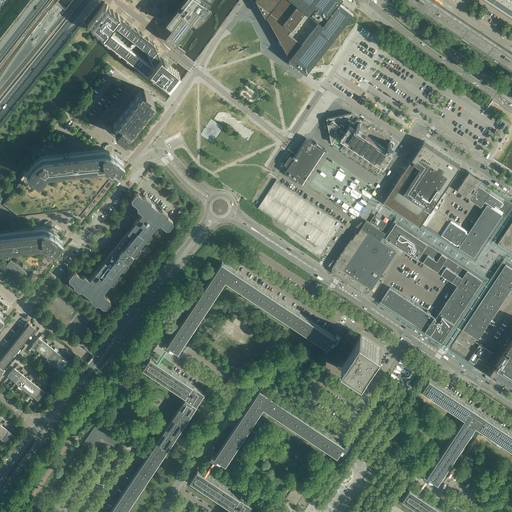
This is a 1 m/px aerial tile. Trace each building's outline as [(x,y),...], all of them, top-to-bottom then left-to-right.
[(33,0),(49,13),(51,11),(52,12),(56,7),(54,6),(57,2),(54,0),(33,0)] [(175,25),(166,37),(176,45),(192,24),(196,28),(197,27),(198,27),(198,26),(199,26),(200,25),(201,24),(202,24),(202,23),(203,22),(204,22),(204,21),(205,21),(205,20),(206,19),(207,19),(207,18),(208,17),(209,16),(209,15),(210,15),(210,14),(211,13),(211,12),(205,7),(207,4),(209,5),(211,0),(183,0),(181,3),(172,14),(168,20),(174,25),(175,25)] [(257,0),(266,16),(267,15),(268,17),(268,18),(269,18),(271,21),(270,21),(271,22),(273,25),(272,25),(273,26),(273,25),(275,29),(274,29),(275,29),(277,32),(276,32),(277,33),(279,36),(279,37),(281,40),(283,43),(283,44),(285,47),(285,48),(287,51),(287,52),(287,51),(289,55),(290,57),(289,58),(290,58),(292,60),(293,61),(295,62),(296,63),(298,64),(298,65),(300,67),(301,67),(303,69),(304,69),(306,71),(307,72),(354,12),(353,12),(349,9),(349,8),(348,8),(344,5),(343,4),(339,1),(339,0),(339,1),(337,0),(257,0)] [(511,70),(511,69),(511,68),(408,0),(406,0),(511,70)] [(511,54),(439,6),(440,4),(433,0),(408,0),(511,68),(511,54)] [(511,3),(507,0),(488,0),(502,9),(511,15),(511,3)] [(105,3),(89,23),(90,23),(91,26),(94,26),(94,27),(95,29),(99,30),(100,33),(103,34),(101,36),(104,38),(147,72),(149,70),(161,80),(168,85),(179,71),(172,65),(160,55),(154,41),(119,14),(118,11),(115,10),(114,10),(113,7),(110,7),(110,6),(109,4),(106,3),(105,3)] [(439,6),(511,54),(511,52),(440,4),(439,6)] [(74,32),(82,22),(65,9),(62,13),(61,11),(57,16),(59,17),(57,19),(74,32)] [(124,137),(154,100),(148,95),(150,93),(144,88),(142,90),(140,89),(136,85),(109,120),(113,124),(114,124),(115,125),(113,128),(114,129),(111,132),(121,140),(122,138),(124,137)] [(393,141),(391,139),(392,137),(383,131),(381,130),(380,129),(369,122),(364,118),(362,121),(360,119),(359,119),(357,119),(356,120),(354,123),(352,121),(351,120),(350,120),(348,118),(352,113),(327,118),(328,125),(328,126),(328,127),(328,128),(328,129),(328,130),(328,131),(328,132),(328,133),(329,133),(329,134),(330,135),(330,136),(332,143),(335,138),(344,144),(342,147),(374,168),(376,165),(382,168),(383,165),(384,165),(393,152),(392,152),(394,149),(392,148),(394,145),(394,144),(394,142),(393,141)] [(300,146),(296,154),(298,155),(314,166),(319,159),(325,150),(318,145),(317,146),(317,145),(317,144),(317,143),(316,142),(315,142),(315,143),(314,143),(313,143),(314,142),(306,137),(300,146)] [(411,218),(437,178),(447,185),(460,165),(424,141),(420,146),(418,150),(416,152),(417,152),(390,192),(389,193),(390,193),(385,201),(384,201),(385,202),(393,207),(394,208),(394,207),(402,213),(402,214),(403,213),(411,218)] [(118,155),(115,153),(113,152),(112,151),(114,150),(113,148),(113,146),(112,145),(111,144),(110,143),(109,143),(107,144),(106,145),(105,146),(105,147),(105,148),(104,148),(100,149),(46,154),(42,155),(41,155),(40,153),(39,152),(38,152),(36,152),(35,152),(34,153),(33,154),(33,156),(33,157),(33,159),(35,160),(33,163),(32,162),(30,165),(30,166),(26,171),(27,172),(29,174),(37,180),(41,177),(41,178),(45,173),(45,172),(47,170),(55,169),(61,169),(61,168),(65,167),(68,167),(72,167),(72,168),(78,167),(78,166),(81,165),(85,165),(88,165),(88,166),(95,165),(95,164),(103,164),(105,166),(110,170),(110,169),(114,171),(123,160),(122,159),(118,156),(118,155)] [(297,179),(303,183),(314,166),(298,155),(296,154),(291,151),(286,159),(287,159),(284,164),(283,163),(282,163),(281,163),(281,164),(281,165),(281,166),(282,166),(286,169),(285,170),(291,174),(289,176),(296,181),(297,179)] [(111,177),(110,177),(114,171),(110,169),(110,170),(105,166),(103,164),(95,164),(95,165),(88,166),(88,165),(85,165),(81,165),(78,166),(78,167),(72,168),(72,167),(68,167),(65,167),(61,168),(61,169),(55,169),(47,170),(45,172),(45,173),(41,178),(41,177),(37,180),(29,174),(27,172),(26,171),(25,170),(22,174),(23,175),(21,177),(22,178),(19,183),(18,182),(2,202),(19,214),(71,209),(72,209),(72,210),(73,211),(72,212),(75,215),(77,213),(80,216),(111,177)] [(470,198),(480,183),(482,181),(482,180),(481,179),(479,178),(477,177),(475,176),(473,175),(472,174),(471,173),(469,171),(469,172),(467,175),(457,190),(470,198)] [(422,222),(432,207),(442,192),(443,192),(447,185),(437,178),(411,218),(411,219),(412,219),(420,224),(419,225),(420,225),(421,224),(420,224),(422,222)] [(343,223),(276,179),(271,186),(262,200),(257,207),(271,217),(273,226),(272,226),(284,234),(320,257),(321,256),(329,244),(338,230),(343,223)] [(511,200),(482,181),(480,183),(493,192),(498,196),(504,199),(511,205),(502,220),(499,218),(496,223),(496,226),(495,228),(494,230),(492,233),(489,237),(486,238),(480,247),(481,250),(476,257),(473,258),(462,251),(461,248),(458,248),(454,246),(454,245),(451,243),(447,241),(441,237),(441,234),(426,225),(427,223),(426,222),(426,223),(424,222),(424,223),(422,222),(420,225),(384,201),(389,193),(390,192),(388,190),(379,202),(418,228),(419,227),(476,264),(511,209),(511,200)] [(488,199),(493,192),(480,183),(470,198),(485,208),(489,210),(491,207),(494,202),(488,199)] [(358,184),(355,189),(370,197),(372,191),(358,184)] [(136,254),(140,248),(140,245),(145,239),(147,239),(152,234),(151,234),(151,231),(157,224),(160,224),(166,228),(169,227),(173,222),(173,219),(168,216),(168,213),(162,208),(162,209),(160,209),(151,202),(151,199),(146,195),(143,195),(138,192),(135,192),(131,198),(131,200),(137,205),(137,208),(142,212),(133,223),(132,222),(131,222),(130,222),(129,222),(128,223),(127,223),(125,224),(124,225),(123,226),(122,226),(122,227),(121,227),(120,229),(119,231),(118,233),(117,234),(115,237),(115,239),(114,240),(114,241),(113,240),(110,239),(108,245),(111,246),(112,246),(112,248),(113,249),(105,259),(90,278),(85,274),(81,275),(76,271),(73,271),(69,276),(69,279),(74,283),(74,285),(74,286),(79,290),(82,289),(90,296),(91,299),(96,303),(99,303),(103,306),(106,306),(111,301),(110,301),(110,298),(105,293),(104,290),(110,283),(113,283),(117,277),(117,274),(121,269),(124,268),(128,263),(128,260),(133,254),(136,253),(136,254)] [(494,202),(498,196),(493,192),(488,199),(494,202)] [(499,206),(504,199),(498,196),(494,202),(499,206)] [(502,220),(511,205),(504,199),(499,206),(494,202),(491,207),(502,214),(499,218),(502,220)] [(183,207),(175,201),(173,204),(181,210),(183,207)] [(427,223),(436,210),(432,207),(422,222),(424,223),(424,222),(426,223),(426,222),(427,223)] [(496,223),(499,218),(502,214),(491,207),(489,210),(485,208),(481,213),(496,223)] [(441,234),(450,219),(436,210),(427,223),(426,225),(441,234)] [(511,210),(491,243),(511,256),(511,249),(510,249),(508,247),(504,247),(497,243),(496,239),(511,215),(511,210)] [(496,223),(481,213),(479,217),(487,222),(495,228),(496,226),(496,223)] [(511,215),(496,239),(497,243),(504,247),(508,247),(510,249),(511,249),(511,215)] [(385,225),(386,224),(383,222),(380,220),(381,219),(376,216),(376,217),(375,217),(375,216),(372,221),(372,222),(377,225),(380,226),(380,227),(383,229),(384,227),(383,226),(384,224),(385,225)] [(433,335),(431,333),(428,334),(426,333),(425,330),(422,330),(415,325),(414,322),(411,323),(409,322),(409,319),(387,304),(384,305),(382,303),(381,300),(382,299),(382,298),(378,305),(443,348),(490,278),(396,216),(381,240),(383,242),(386,237),(389,233),(396,223),(399,222),(413,232),(414,235),(417,234),(419,236),(419,239),(420,239),(422,238),(424,239),(425,242),(432,247),(435,246),(441,250),(442,253),(445,253),(450,256),(451,259),(456,263),(462,267),(467,270),(468,270),(470,270),(483,278),(484,281),(479,288),(476,289),(475,291),(476,293),(473,298),(470,298),(470,300),(468,303),(467,304),(466,304),(460,313),(461,316),(457,322),(454,322),(454,323),(452,325),(452,327),(451,327),(451,328),(450,329),(450,330),(449,330),(448,332),(445,332),(446,334),(446,335),(447,335),(446,336),(445,336),(444,336),(443,336),(443,339),(442,339),(442,341),(441,341),(440,340),(439,340),(439,338),(437,339),(437,337),(436,338),(435,336),(434,337),(434,335),(433,335)] [(494,230),(486,224),(487,222),(479,217),(478,219),(481,221),(479,225),(492,233),(494,230)] [(454,246),(465,229),(450,219),(441,234),(441,237),(447,241),(450,240),(451,243),(454,245),(454,246)] [(57,233),(57,232),(54,230),(51,228),(53,226),(52,224),(52,223),(51,222),(50,221),(49,220),(47,220),(46,221),(45,222),(44,223),(44,224),(44,225),(43,225),(0,229),(0,245),(0,246),(0,245),(4,244),(7,244),(10,244),(17,244),(17,243),(20,242),(24,242),(27,242),(27,243),(34,242),(34,241),(42,240),(44,242),(44,243),(49,247),(49,246),(53,248),(62,237),(57,233)] [(344,269),(368,232),(379,239),(383,232),(367,221),(363,228),(359,226),(354,233),(345,247),(344,249),(342,252),(340,255),(334,263),(344,269)] [(425,242),(424,239),(422,238),(420,239),(419,239),(419,236),(417,234),(414,235),(413,232),(399,222),(396,223),(389,233),(386,237),(415,257),(425,242)] [(492,233),(479,225),(475,223),(471,228),(486,238),(489,237),(492,233)] [(486,238),(471,228),(469,232),(471,233),(467,238),(469,240),(480,247),(486,238)] [(461,248),(467,238),(471,233),(469,232),(465,229),(454,246),(458,248),(461,248)] [(375,283),(396,250),(383,242),(381,240),(379,239),(368,232),(344,269),(371,287),(372,288),(373,286),(375,283)] [(481,250),(480,247),(469,240),(467,238),(461,248),(462,251),(473,258),(476,257),(481,250)] [(423,262),(432,247),(425,242),(415,257),(423,262)] [(432,268),(442,253),(441,250),(435,246),(432,247),(423,262),(432,268)] [(441,274),(451,259),(450,256),(445,253),(442,253),(432,268),(441,274)] [(481,369),(482,367),(475,362),(469,358),(467,359),(464,357),(464,358),(463,357),(462,354),(461,354),(459,353),(457,353),(452,349),(451,346),(450,344),(453,340),(456,339),(460,334),(459,331),(460,329),(463,328),(463,325),(465,321),(468,321),(468,320),(472,315),(476,309),(479,304),(484,297),(488,291),(494,282),(493,279),(496,275),(498,272),(501,271),(500,268),(504,263),(507,262),(511,265),(511,261),(505,256),(444,348),(478,371),(480,369),(481,369)] [(10,259),(0,272),(0,274),(2,276),(2,275),(9,267),(18,275),(14,280),(7,275),(5,277),(3,281),(14,289),(27,273),(10,259)] [(447,278),(456,263),(451,259),(441,274),(447,278)] [(333,341),(335,342),(338,338),(339,336),(337,334),(335,337),(237,271),(222,261),(169,342),(172,343),(223,266),(233,272),(234,273),(333,339),(334,339),(333,341)] [(498,272),(496,275),(510,285),(511,282),(511,265),(507,262),(504,263),(500,268),(501,271),(498,272)] [(371,287),(344,269),(334,263),(332,266),(332,267),(332,268),(332,269),(332,270),(332,271),(333,271),(333,272),(334,272),(362,291),(363,292),(364,292),(365,292),(366,292),(367,292),(367,291),(368,291),(369,290),(371,287)] [(452,281),(462,267),(456,263),(447,278),(452,281)] [(170,346),(174,348),(172,351),(173,351),(175,349),(179,352),(181,348),(183,346),(184,343),(186,341),(191,334),(192,332),(194,329),(195,327),(200,320),(202,317),(203,315),(205,313),(209,306),(211,303),(212,301),(214,299),(219,291),(220,289),(222,287),(223,284),(226,280),(227,281),(229,282),(233,284),(235,286),(237,287),(240,289),(247,294),(249,295),(252,297),(254,298),(261,303),(263,305),(266,306),(268,308),(275,313),(278,314),(280,316),(282,317),(289,322),(292,323),(294,325),(296,327),(303,331),(306,333),(308,334),(310,336),(317,340),(320,342),(322,344),(324,345),(328,348),(331,344),(332,342),(334,339),(333,339),(234,273),(233,272),(232,271),(223,266),(172,344),(170,346)] [(458,285),(467,270),(462,267),(452,281),(458,285)] [(479,288),(484,281),(483,278),(470,270),(468,270),(467,270),(458,285),(455,288),(470,298),(473,298),(476,293),(475,291),(476,289),(479,288)] [(496,275),(493,279),(494,282),(508,292),(511,288),(511,286),(510,285),(496,275)] [(491,286),(488,291),(502,301),(508,292),(494,282),(491,286)] [(428,313),(390,287),(387,292),(383,298),(382,299),(381,300),(382,303),(384,305),(387,304),(409,319),(409,322),(411,323),(414,322),(420,314),(425,318),(428,313)] [(470,298),(455,288),(452,294),(466,304),(467,304),(468,303),(470,300),(470,298)] [(488,291),(484,297),(499,307),(502,301),(488,291)] [(466,304),(452,294),(445,303),(460,313),(466,304)] [(484,297),(479,304),(494,314),(499,307),(484,297)] [(460,313),(445,303),(439,313),(454,323),(454,322),(457,322),(461,316),(460,313)] [(479,304),(476,309),(490,319),(494,314),(479,304)] [(476,309),(472,315),(487,325),(490,319),(476,309)] [(431,333),(439,320),(428,313),(425,318),(420,314),(414,322),(415,325),(422,330),(425,330),(426,333),(428,334),(431,333)] [(451,327),(452,327),(452,325),(454,323),(439,313),(436,317),(440,319),(439,320),(431,333),(433,335),(434,335),(434,337),(435,336),(436,338),(437,337),(437,339),(439,338),(439,340),(440,340),(441,341),(442,341),(442,339),(443,339),(443,336),(444,336),(445,336),(446,336),(447,335),(446,335),(446,334),(445,332),(448,332),(449,330),(450,330),(450,329),(451,328),(451,327)] [(472,315),(468,320),(483,330),(487,325),(472,315)] [(465,322),(463,325),(463,328),(478,338),(483,330),(468,320),(468,321),(465,322)] [(29,337),(36,329),(28,322),(24,326),(25,327),(19,335),(25,340),(28,336),(29,337)] [(460,329),(459,331),(460,334),(471,341),(472,339),(475,342),(478,338),(463,328),(460,329)] [(225,333),(217,347),(245,364),(252,352),(256,354),(258,350),(262,353),(271,337),(264,334),(262,338),(261,337),(259,340),(256,338),(250,348),(225,333)] [(460,334),(456,339),(458,340),(467,346),(471,341),(460,334)] [(13,356),(25,340),(19,335),(9,347),(0,359),(6,364),(13,356)] [(376,357),(382,349),(382,348),(361,335),(356,343),(348,355),(347,355),(342,363),(363,377),(368,369),(376,356),(376,357)] [(36,349),(43,340),(39,337),(32,346),(36,349)] [(511,338),(490,372),(491,371),(493,373),(496,375),(499,377),(502,379),(501,380),(502,380),(502,379),(504,381),(509,385),(510,385),(511,386),(511,338)] [(467,346),(462,354),(463,357),(464,358),(467,359),(469,358),(479,344),(475,342),(472,339),(471,341),(467,346)] [(40,352),(46,343),(43,340),(36,349),(40,352)] [(455,346),(451,346),(452,349),(457,353),(459,353),(461,354),(462,354),(467,346),(458,340),(455,346)] [(43,355),(50,346),(46,343),(40,352),(43,355)] [(479,344),(469,358),(475,362),(484,347),(479,344)] [(47,358),(54,349),(50,346),(43,355),(47,358)] [(482,367),(492,352),(484,347),(475,362),(482,367)] [(51,361),(58,352),(54,349),(47,358),(51,361)] [(55,364),(61,355),(58,352),(51,361),(55,364)] [(58,367),(65,358),(61,355),(55,364),(58,367)] [(62,370),(69,361),(65,358),(58,367),(62,370)] [(149,359),(144,368),(147,370),(150,372),(152,373),(154,375),(161,380),(164,381),(166,383),(168,384),(175,389),(178,391),(180,392),(183,394),(186,396),(192,388),(150,359),(149,359)] [(11,379),(18,371),(14,368),(7,376),(11,379)] [(15,382),(22,374),(18,371),(11,379),(15,382)] [(491,371),(490,372),(501,380),(502,379),(499,377),(496,375),(493,373),(491,371)] [(19,385),(26,377),(22,374),(15,382),(19,385)] [(23,388),(30,380),(26,377),(19,385),(23,388)] [(425,474),(421,478),(425,481),(427,482),(431,485),(434,480),(438,483),(476,425),(511,449),(511,433),(427,377),(423,384),(425,386),(422,390),(465,418),(427,475),(425,474)] [(26,391),(33,383),(30,380),(23,388),(26,391)] [(30,394),(37,386),(33,383),(26,391),(30,394)] [(34,397),(41,389),(37,386),(30,394),(34,397)] [(205,393),(196,387),(190,397),(199,402),(205,393)] [(38,401),(45,392),(41,389),(34,397),(38,401)] [(217,458),(221,461),(222,462),(226,464),(228,461),(230,458),(231,456),(233,453),(238,447),(240,444),(240,442),(242,439),(247,432),(249,429),(250,428),(252,425),(256,418),(258,415),(259,414),(261,411),(264,407),(265,407),(271,399),(261,393),(261,392),(218,458),(217,458)] [(168,430),(167,431),(176,437),(181,429),(182,427),(184,425),(185,422),(190,415),(192,413),(193,411),(195,408),(197,405),(188,399),(188,400),(168,430)] [(273,400),(267,409),(271,411),(273,413),(275,414),(278,416),(285,420),(287,422),(289,424),(292,425),(299,430),(301,431),(303,433),(306,434),(313,439),(315,441),(318,442),(320,444),(327,448),(329,450),(332,452),(334,453),(338,456),(340,452),(341,450),(344,447),(343,447),(339,444),(273,400)] [(121,436),(98,421),(85,441),(95,448),(102,438),(114,446),(121,436)] [(5,442),(12,433),(8,430),(1,439),(5,442)] [(126,511),(172,443),(163,438),(113,511),(126,511)] [(215,459),(205,474),(207,475),(216,460),(215,459)] [(247,511),(252,505),(198,469),(191,480),(234,509),(231,511),(247,511)] [(303,508),(314,493),(296,481),(286,496),(303,508)] [(425,481),(416,495),(418,496),(427,482),(425,481)] [(408,490),(403,499),(407,501),(409,503),(413,506),(416,507),(421,511),(422,511),(441,511),(418,496),(416,495),(409,490),(408,490)]
